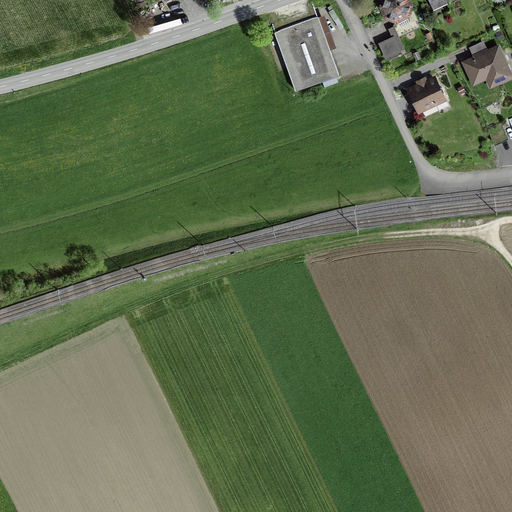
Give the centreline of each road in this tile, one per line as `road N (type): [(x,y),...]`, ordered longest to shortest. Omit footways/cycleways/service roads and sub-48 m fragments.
road 1 (track): [(485,231),(310,248),(133,306)]
road 2 (tertiary): [(0,87),(280,0)]
road 3 (residential): [(511,174),(449,182),(430,176),(344,0)]
